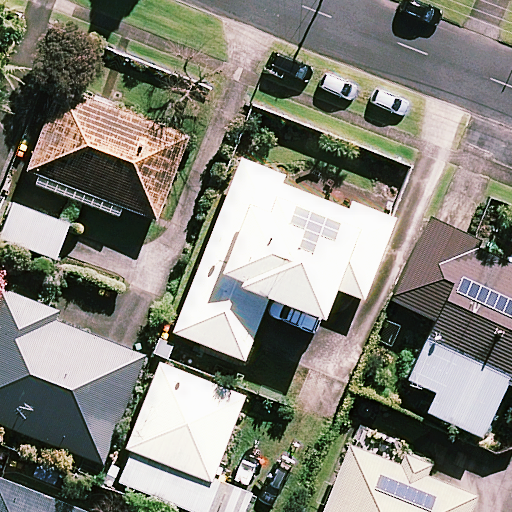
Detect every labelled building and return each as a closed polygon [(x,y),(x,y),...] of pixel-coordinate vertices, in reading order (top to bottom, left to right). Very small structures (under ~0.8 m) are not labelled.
[(186,138),(57,88),(23,177),(152,227),(186,138)] [(392,223),(240,162),(173,331),(201,343),(192,365),(234,382),(268,296),(321,318),(333,287),(362,299),(392,223)] [(67,224),(0,201),(0,238),(56,258),(67,224)] [(473,241),(428,220),(392,300),(435,319),(408,379),(436,391),(427,412),(481,436),(505,382),(511,384),(511,265),(471,247),(473,241)] [(0,423),(102,463),(144,353),(59,320),(63,310),(13,291),(0,285),(0,423)] [(243,396),(159,363),(117,472),(185,498),(194,474),(210,481),(243,396)] [(425,458),(356,430),(323,511),(467,511),(473,498),(418,476),(425,458)] [(81,511),(0,480),(0,511),(81,511)]
